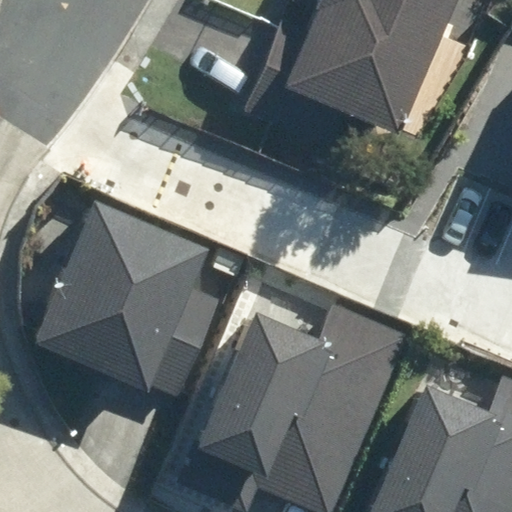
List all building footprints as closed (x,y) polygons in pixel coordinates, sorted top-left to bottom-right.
[(283,0),(291,2),(281,24),(269,20),(230,109),(314,145),(326,120),(371,140),(430,0),(283,0)] [(511,130),(500,159),(511,163),(511,130)] [(240,257),(88,189),(26,327),(178,394),(240,257)] [(362,353),(224,314),(183,457),(321,496),(362,353)] [(511,511),(511,424),(405,390),(364,511),(511,511)]
